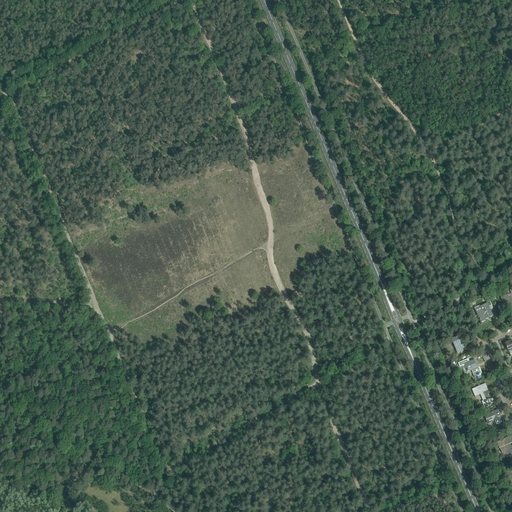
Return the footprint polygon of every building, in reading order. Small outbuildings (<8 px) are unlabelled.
[(499,305),(501,308),(503,312),(509,309),(509,308),(511,306),(511,299),(510,294),(509,294),(508,291),(502,294),(503,297),(506,303),(499,305)] [(485,319),(493,315),(487,303),(480,306),(481,309),(476,312),(481,322),(485,320),(485,319)] [(463,344),(460,336),(452,339),(456,349),(458,348),(459,352),(462,351),(467,349),(464,344),(463,344)] [(475,359),(469,362),(468,359),(458,363),(460,367),(465,365),(468,372),(471,370),(474,377),(482,374),(479,366),(478,367),(477,365),(475,359)] [(487,407),(491,405),(489,399),(493,398),(489,390),(488,391),(485,384),(481,386),(472,389),(475,397),(483,393),(486,400),(482,402),(484,408),(487,407)] [(498,410),(493,412),(484,416),(488,424),(493,421),(496,428),(504,424),(498,410)] [(509,444),(510,444),(511,443),(509,437),(505,439),(497,442),(499,448),(500,448),(505,458),(509,456),(510,458),(509,456),(511,454),(511,448),(511,447),(511,446),(510,447),(509,444)]
